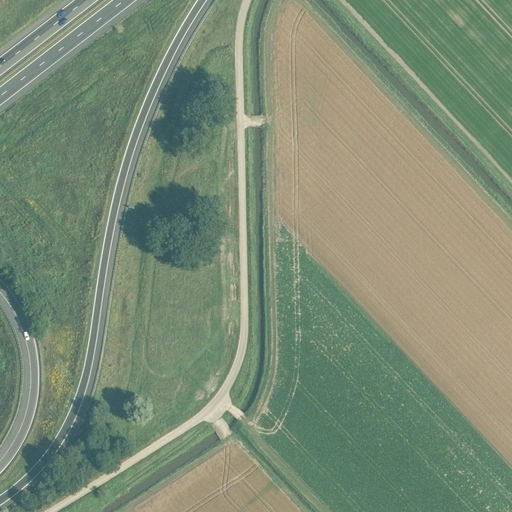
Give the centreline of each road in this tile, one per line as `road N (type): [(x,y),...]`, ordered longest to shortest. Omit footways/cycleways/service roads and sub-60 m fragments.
road 1 (unclassified): [(47,511),(220,400),(250,355),(261,0)]
road 2 (motorway): [(0,498),(38,468),(79,396),(136,131),(202,0)]
road 3 (motorway): [(0,286),(25,327),(34,381),(23,433),(0,464)]
road 4 (motorway): [(0,96),(124,0)]
